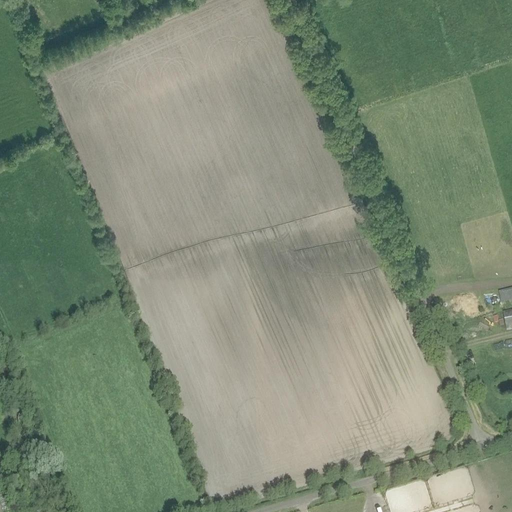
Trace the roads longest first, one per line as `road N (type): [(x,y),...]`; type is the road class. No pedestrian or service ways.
road 1 (unclassified): [(480,443),(289,0)]
road 2 (unclassified): [(244,511),(480,443)]
